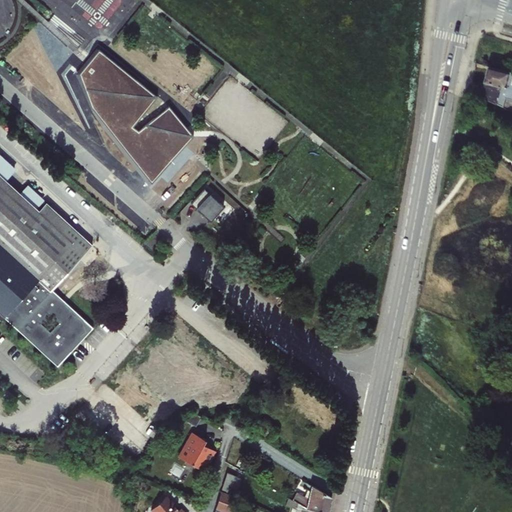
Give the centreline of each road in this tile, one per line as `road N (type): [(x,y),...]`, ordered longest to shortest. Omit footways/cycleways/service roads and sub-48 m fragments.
road 1 (primary): [(427,151),(358,496)]
road 2 (residential): [(358,496),(230,428),(205,511)]
road 3 (residential): [(166,281),(0,142)]
road 4 (primary): [(427,151),(464,0)]
road 5 (primary): [(448,0),(427,151)]
